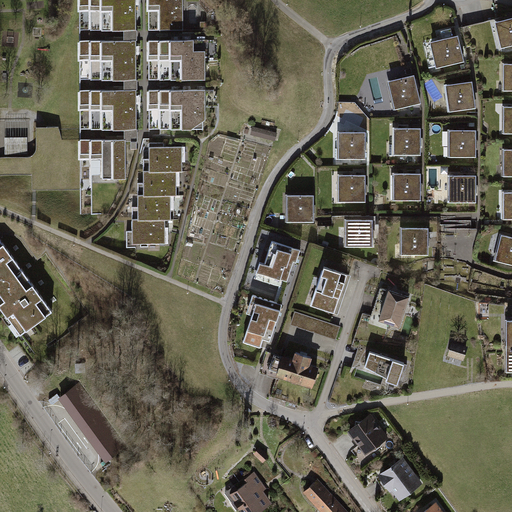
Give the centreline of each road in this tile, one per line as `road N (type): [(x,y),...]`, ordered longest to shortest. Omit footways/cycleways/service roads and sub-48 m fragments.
road 1 (residential): [(305,421),(240,386),(224,333),(272,178),(328,117),(334,46)]
road 2 (residential): [(511,384),(321,414)]
road 3 (tertiary): [(0,357),(112,511)]
road 4 (residential): [(366,270),(321,414)]
